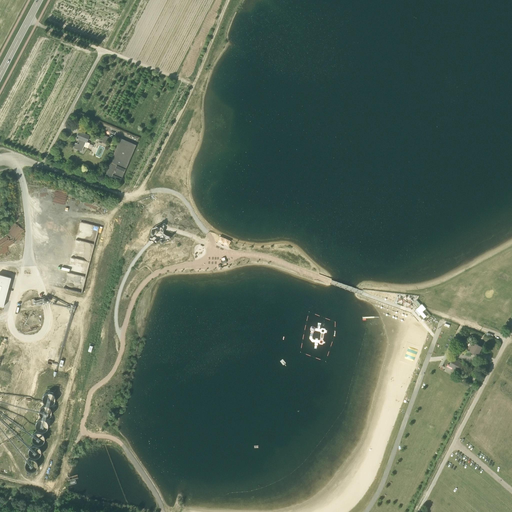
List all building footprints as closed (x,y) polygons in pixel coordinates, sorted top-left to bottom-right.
[(90,143),(87,142),(89,135),(79,132),(79,131),(77,137),(76,137),(76,138),(77,138),(79,139),(78,143),(77,143),(75,143),(73,148),(73,147),(82,151),(84,146),(88,148),(90,143)] [(104,135),(103,138),(100,137),(99,139),(99,140),(102,141),(101,142),(107,144),(109,137),(104,135)] [(104,175),(120,182),(136,145),(120,138),(104,175)] [(217,242),(228,247),(231,241),(220,236),(217,242)] [(487,270),(478,283),(494,293),(502,281),(487,270)] [(0,306),(3,307),(11,278),(0,274),(0,306)] [(460,288),(471,283),(469,277),(457,281),(460,288)] [(467,303),(465,309),(484,315),(486,308),(467,303)] [(421,305),(416,309),(416,310),(421,315),(424,319),(427,316),(423,312),(423,311),(426,309),(422,304),(421,305)] [(472,341),(467,350),(478,355),(479,353),(482,347),(479,345),(474,343),(472,341)] [(460,371),(464,364),(453,358),(449,366),(460,371)] [(48,429),(44,419),(35,423),(39,433),(48,429)] [(369,511),(390,504),(387,495),(363,504),(366,511),(365,511),(369,511)]
